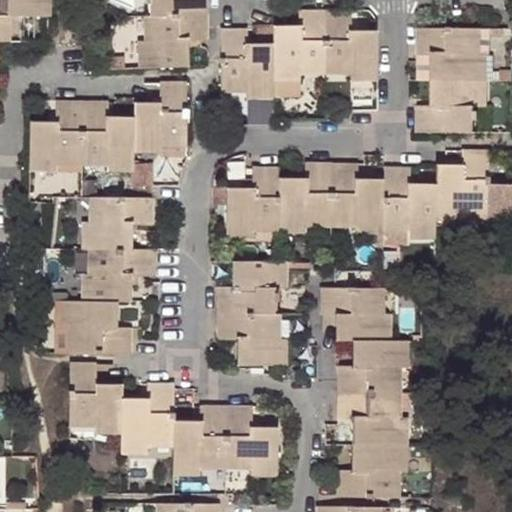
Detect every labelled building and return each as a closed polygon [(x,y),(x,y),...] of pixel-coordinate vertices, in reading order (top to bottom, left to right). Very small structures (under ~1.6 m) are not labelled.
[(0,0),(0,39),(47,40),(47,0),(0,0)] [(148,0),(149,3),(149,11),(149,15),(207,14),(206,0),(148,0)] [(273,30),(273,42),(273,80),(300,80),(300,75),(300,65),(308,65),(308,69),(325,69),(325,46),(327,45),(326,39),(325,39),(325,11),(298,11),(298,25),(273,25),(273,30)] [(349,80),(377,80),(377,30),(351,30),(351,11),(325,11),(325,39),(326,39),(327,45),(325,46),(325,69),(341,70),(341,65),(350,65),(349,75),(349,80)] [(207,40),(207,14),(149,15),(149,33),(154,33),(154,40),(143,40),(138,41),(139,67),(188,66),(188,41),(204,40),(207,40)] [(149,15),(143,16),(143,40),(154,40),(154,33),(149,33),(149,15)] [(476,46),(476,28),(452,28),(452,26),(447,26),(445,28),(416,27),(416,54),(418,54),(431,54),(431,80),(484,80),(485,54),(471,54),(471,46),(476,46)] [(481,28),(476,28),(476,46),(471,46),(471,54),(485,54),(488,54),(488,28),(481,28)] [(246,97),(273,97),(273,80),(273,42),(248,41),(248,30),(221,30),(220,57),(219,58),(219,63),(220,64),(220,86),(238,86),(238,83),(246,83),(246,92),(246,97)] [(300,75),(324,75),(325,69),(308,69),(308,65),(300,65),(300,75)] [(325,69),(324,75),(349,75),(350,65),(341,65),(341,70),(325,69)] [(498,80),(511,80),(511,70),(498,70),(498,80)] [(484,107),(484,80),(431,80),(430,104),(417,104),(416,104),(416,132),(473,132),(473,121),(474,112),(474,107),(484,107)] [(220,86),(220,91),(246,92),(246,83),(238,83),(238,86),(220,86)] [(159,101),(133,102),(133,115),(133,151),(161,151),(161,146),(161,137),(169,137),(169,141),(185,142),(185,118),(187,118),(187,112),(186,111),(186,85),(171,85),(159,85),(159,101)] [(55,120),(29,120),(29,170),(55,170),(55,165),(56,156),(65,156),(65,160),(81,160),(81,101),(55,101),(55,102),(55,120)] [(107,170),(133,171),(133,163),(133,151),(133,115),(108,115),(108,102),(107,101),(81,101),(81,160),(99,160),(99,156),(107,157),(107,165),(107,170)] [(227,116),(227,120),(241,120),(241,110),(227,110),(227,116)] [(161,146),(185,147),(185,142),(169,141),(169,137),(161,137),(161,146)] [(434,183),(434,219),(460,219),(460,214),(460,204),(468,204),(468,208),(488,208),(488,188),(489,187),(489,180),(487,179),(487,151),(461,150),(461,165),(444,164),(435,164),(434,183)] [(55,165),(81,165),(81,160),(65,160),(65,156),(56,156),(55,165)] [(99,160),(81,160),(81,165),(107,165),(107,157),(99,156),(99,160)] [(133,171),(133,185),(150,185),(150,163),(133,163),(133,171)] [(278,231),(278,232),(305,233),(306,227),(305,217),(313,218),(313,221),(329,221),(330,199),(332,198),(332,191),(330,191),(330,163),(304,163),(304,177),(278,177),(278,196),(280,197),(280,201),(278,203),(278,226),(278,231)] [(382,230),(382,224),(382,202),(381,200),(381,196),(383,195),(383,178),(357,178),(357,164),(330,163),(330,191),(332,191),(332,198),(330,199),(329,221),(347,221),(347,218),(355,218),(355,227),(355,233),(382,233),(382,230)] [(253,236),(253,231),(253,222),(262,222),(262,226),(278,226),(278,203),(280,201),(280,197),(278,196),(278,177),(279,166),(252,166),(251,167),(251,186),(226,186),(226,203),(226,236),(253,236)] [(434,219),(434,183),(410,182),(410,168),(410,166),(382,166),(383,178),(383,195),(381,196),(381,200),(382,202),(382,224),(399,224),(399,221),(407,221),(407,238),(434,238),(434,219)] [(212,203),(226,203),(226,186),(212,186),(212,203)] [(87,249),(92,249),(116,250),(118,248),(124,248),(124,249),(132,249),(132,224),(151,224),(152,224),(153,197),(133,197),(124,197),(123,196),(118,196),(116,197),(94,196),(94,213),(98,213),(98,222),(88,222),(83,222),(83,249),(87,249)] [(94,213),(94,196),(88,196),(88,222),(98,222),(98,213),(94,213)] [(460,214),(488,213),(488,208),(468,208),(468,204),(460,204),(460,214)] [(306,227),(329,227),(329,221),(313,221),(313,218),(305,217),(306,227)] [(329,221),(329,227),(355,227),(355,218),(347,218),(347,221),(329,221)] [(407,242),(407,238),(407,221),(399,221),(399,224),(382,224),(382,230),(382,233),(382,242),(407,242)] [(278,231),(278,226),(262,226),(262,222),(253,222),(253,231),(278,231)] [(83,274),(82,301),(117,301),(131,301),(132,276),(151,276),(151,275),(151,249),(132,249),(124,249),(124,248),(118,248),(116,250),(92,249),(92,265),(96,266),(96,274),(83,274)] [(60,249),(45,249),(45,258),(60,258),(60,249)] [(76,274),(83,274),(96,274),(96,266),(92,265),(92,249),(87,249),(83,249),(76,249),(76,274)] [(278,261),(232,260),(231,287),(217,286),(216,287),(216,314),(245,314),(245,312),(250,312),(251,313),(274,314),(274,288),(287,288),(288,261),(286,261),(278,261)] [(334,339),(351,339),(389,340),(390,313),(385,313),(375,313),(375,305),(379,305),(379,287),(337,287),(321,287),(320,312),(335,313),(334,329),(334,339)] [(385,313),(385,287),(379,287),(379,305),(375,305),(375,313),(385,313)] [(287,288),(274,288),(274,314),(280,314),(287,314),(287,288)] [(117,327),(117,301),(82,301),(63,300),(63,328),(67,328),(77,328),(77,336),(73,336),(73,353),(95,353),(96,354),(102,354),(102,353),(131,353),(131,327),(117,327)] [(245,312),(245,314),(216,314),(216,340),(217,340),(231,340),(231,365),(285,366),(285,339),(280,339),(271,339),(271,330),(274,330),(274,314),(251,313),(250,312),(245,312)] [(280,339),(280,314),(274,314),(274,330),(271,330),(271,339),(280,339)] [(77,328),(67,328),(67,353),(73,353),(73,336),(77,336),(77,328)] [(343,365),(337,365),(337,392),(366,392),(366,390),(373,390),(373,392),(396,392),(396,375),(392,375),(392,367),(402,367),(406,367),(406,340),(389,340),(351,339),(351,365),(343,365)] [(94,432),(121,432),(121,397),(122,383),(114,383),(97,383),(97,362),(70,362),(70,387),(68,389),(68,395),(70,395),(69,421),(86,421),(87,418),(95,418),(95,427),(94,432)] [(396,392),(401,392),(402,367),(392,367),(392,375),(396,375),(396,392)] [(146,397),(121,397),(121,432),(121,452),(147,452),(147,447),(147,437),(156,437),(156,441),(173,441),(173,419),(173,418),(175,415),(175,412),(173,411),(174,388),(173,383),(147,382),(146,384),(146,397)] [(366,390),(366,392),(337,392),(337,418),(351,418),(350,443),(406,443),(406,417),(402,417),(392,417),(392,409),(396,409),(396,392),(373,392),(373,390),(366,390)] [(402,417),(401,392),(396,392),(396,409),(392,409),(392,417),(402,417)] [(199,419),(173,419),(173,441),(173,447),(173,473),(200,474),(200,469),(200,459),(209,459),(209,463),(225,463),(225,442),(227,441),(228,434),(226,434),(226,405),(199,404),(199,419)] [(252,406),(252,405),(226,405),(226,434),(228,434),(227,441),(225,442),(225,463),(243,463),(243,460),(251,460),(251,474),(277,474),(278,426),(252,426),(252,406)] [(86,421),(69,421),(69,427),(95,427),(95,418),(87,418),(86,421)] [(147,447),(173,447),(173,441),(156,441),(156,437),(147,437),(147,447)] [(405,471),(406,443),(350,443),(350,469),(338,469),(336,469),(336,496),(366,496),(366,497),(372,497),(372,496),(395,496),(395,479),(391,479),(391,471),(400,472),(405,471)] [(200,469),(225,469),(225,463),(209,463),(209,459),(200,459),(200,469)] [(251,477),(251,474),(251,460),(243,460),(243,463),(225,463),(225,469),(225,477),(251,477)] [(395,479),(395,496),(400,496),(400,472),(391,471),(391,479),(395,479)] [(219,511),(219,503),(190,503),(190,501),(184,501),(182,503),(161,503),(160,511),(219,511)]
